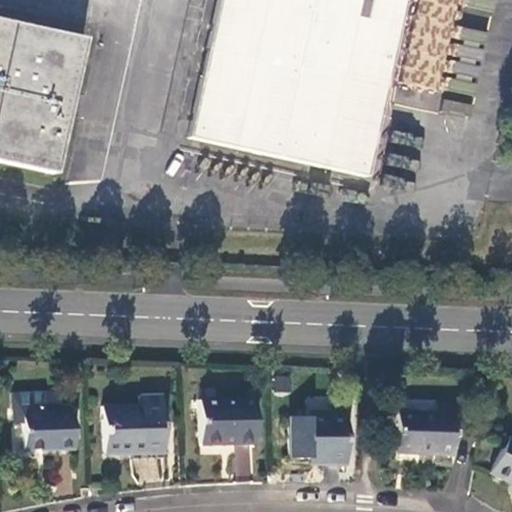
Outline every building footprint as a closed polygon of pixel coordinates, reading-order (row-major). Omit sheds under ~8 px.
[(219,0),(189,140),(368,180),(407,0),(219,0)] [(429,25),(451,30),(458,0),(419,0),(434,3),(429,25)] [(86,42),(0,23),(0,164),(57,177),(86,42)] [(43,392),(10,394),(12,426),(21,425),(22,451),(72,449),(70,414),(43,415),(43,392)] [(160,448),(159,395),(137,397),(138,405),(100,407),(101,455),(127,455),(128,450),(160,448)] [(251,401),(198,402),(200,445),(252,444),(251,401)] [(451,451),(452,404),(437,404),(436,413),(397,412),(395,449),(451,451)] [(343,463),(343,411),(323,411),(323,417),(286,417),(285,457),(323,458),(323,463),(343,463)] [(511,441),(505,438),(486,473),(501,481),(503,478),(511,483),(511,441)]
